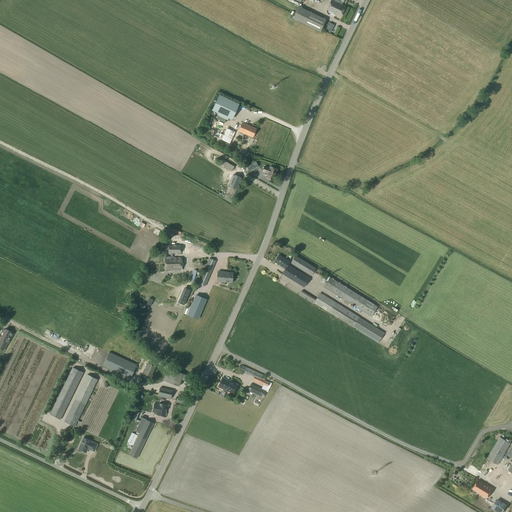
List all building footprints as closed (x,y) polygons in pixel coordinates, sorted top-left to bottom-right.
[(331,1),(327,10),(340,17),(345,7),(342,6),(332,1),(331,1)] [(298,7),(292,19),(320,32),(326,20),(298,7)] [(232,118),(238,105),(218,96),(212,109),(219,113),(218,115),(226,119),(228,117),(232,118)] [(215,130),(213,135),(220,139),(220,138),(222,139),(222,140),(230,144),(236,132),(228,128),(224,135),(222,134),(215,130)] [(221,159),(218,164),(232,171),(232,172),(233,171),(234,167),(221,159)] [(246,166),(249,171),(258,166),(255,161),(246,166)] [(264,167),(262,172),(267,174),(265,179),(271,181),(275,171),(264,167)] [(240,190),(245,179),(238,176),(233,187),(240,190)] [(182,246),(201,252),(203,241),(195,239),(195,240),(190,239),(189,243),(183,241),(182,246)] [(278,256),(274,263),(285,269),(289,262),(278,256)] [(295,256),(290,264),(311,277),(316,269),(295,256)] [(165,258),(165,270),(181,271),(182,258),(165,258)] [(199,277),(197,282),(199,283),(198,284),(205,287),(216,262),(209,259),(209,260),(206,258),(204,263),(207,264),(201,277),(199,277)] [(288,265),(282,275),(304,288),(310,279),(288,265)] [(218,272),(217,282),(232,283),(233,273),(218,272)] [(330,278),(324,288),(371,317),(377,307),(330,278)] [(135,293),(143,296),(148,283),(141,280),(135,293)] [(359,318),(320,294),(316,300),(312,298),(309,302),(313,305),(314,304),(353,328),(359,318)] [(182,309),(185,297),(178,295),(175,307),(182,309)] [(196,296),(188,316),(198,320),(206,301),(196,296)] [(137,321),(141,322),(140,325),(146,326),(150,309),(140,308),(137,321)] [(0,348),(4,351),(13,334),(5,329),(4,331),(3,330),(2,332),(2,333),(3,333),(1,337),(2,337),(1,338),(0,339),(0,340),(0,348)] [(109,352),(103,366),(130,379),(136,365),(109,352)] [(148,364),(143,373),(150,377),(155,367),(148,364)] [(73,368),(50,415),(60,420),(83,373),(73,368)] [(246,368),(244,373),(254,378),(253,381),(268,388),(270,383),(261,379),(263,376),(246,368)] [(167,369),(163,381),(179,386),(181,379),(185,381),(187,375),(167,369)] [(87,375),(64,422),(75,427),(97,380),(87,375)] [(222,378),(218,387),(234,394),(238,385),(233,383),(234,382),(229,380),(229,381),(222,378)] [(251,385),(248,391),(263,398),(266,392),(251,385)] [(160,388),(158,396),(170,399),(172,391),(160,388)] [(154,403),(152,412),(157,413),(156,415),(165,417),(165,416),(166,415),(166,413),(167,405),(159,403),(159,404),(154,403)] [(139,433),(129,454),(136,458),(153,423),(142,418),(135,431),(139,433)] [(500,437),(487,459),(498,465),(511,444),(500,437)] [(83,438),(78,450),(86,453),(88,448),(90,449),(89,450),(94,452),(97,445),(90,442),(91,442),(83,438)] [(498,487),(506,471),(496,466),(492,474),(489,472),(487,477),(491,480),(490,483),(498,487)] [(478,481),(471,493),(475,495),(477,493),(478,493),(478,494),(487,499),(493,489),(484,484),(478,481)] [(493,500),(488,510),(490,511),(492,509),(496,511),(502,511),(507,505),(497,500),(496,501),(493,500)]
